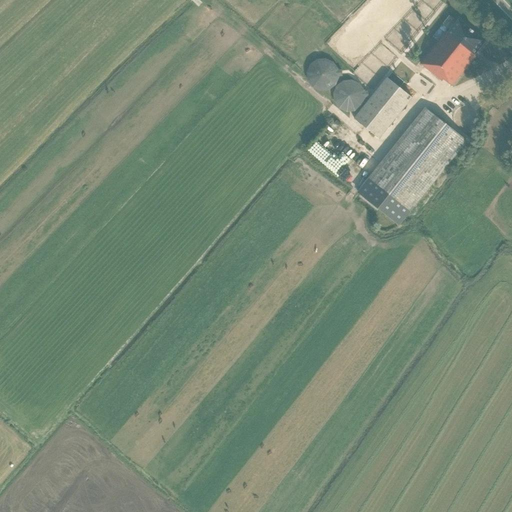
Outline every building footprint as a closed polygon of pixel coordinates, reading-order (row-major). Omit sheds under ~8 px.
[(447,34),(446,33),(421,64),(442,81),(443,79),(452,86),(476,57),(475,56),(486,41),(459,20),(447,34)] [(340,76),(339,70),(336,71),(334,68),(334,67),(333,66),(332,65),(332,64),(331,63),(330,63),(329,62),(328,62),(327,61),(325,61),(324,61),(322,61),(321,61),(319,61),(318,61),(317,62),(316,62),(313,64),(312,65),(311,66),(310,67),(310,68),(309,70),(308,71),(308,72),(308,74),(308,75),(308,76),(308,77),(308,79),(309,81),(310,83),(312,85),(313,86),(315,87),(316,88),(318,89),(319,89),(320,89),(321,89),(323,89),(326,89),(329,88),(330,87),(333,84),(334,82),(335,81),(336,79),(336,78),(336,77),(340,76)] [(412,98),(387,78),(354,119),(379,139),(412,98)] [(366,98),(366,92),(362,92),(361,89),(360,88),(360,87),(359,86),(358,86),(357,85),(356,84),(355,84),(354,83),(353,83),(352,82),(350,82),(349,82),(347,82),(346,82),(345,82),(345,83),(343,83),(342,83),(341,84),(340,85),(338,86),(337,87),(337,88),(336,89),(336,90),(335,91),(335,92),(334,94),(334,95),(334,96),(334,97),(334,98),(335,99),(335,100),(335,101),(336,102),(336,104),(337,105),(338,106),(339,107),(341,109),(342,109),(343,110),(344,110),(346,110),(347,111),(348,111),(349,111),(353,110),(355,109),(357,108),(358,107),(359,106),(361,104),(362,102),(362,101),(363,99),(363,98),(366,98)] [(426,107),(369,178),(410,212),(467,141),(426,107)]
